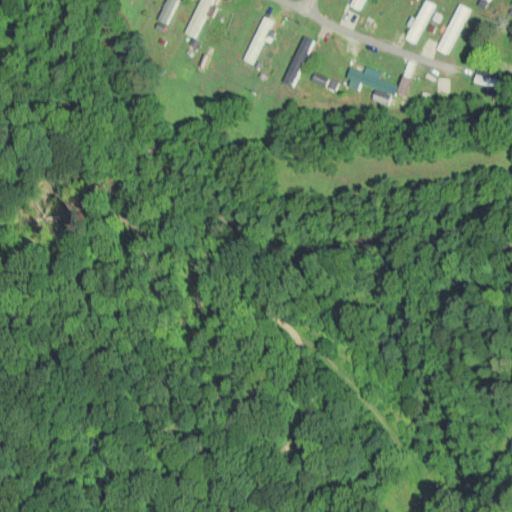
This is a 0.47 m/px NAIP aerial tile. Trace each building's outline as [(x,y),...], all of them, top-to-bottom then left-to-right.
[(180,0),(167,0),(158,20),(169,25),(180,0)] [(199,0),(183,33),(196,39),(213,6),(211,5),(213,0),(199,0)] [(364,0),(355,0),(353,6),(360,9),(364,0)] [(401,0),(390,0),(378,25),(387,30),(401,0)] [(424,0),(405,39),(415,44),(435,5),(426,0),(424,0)] [(437,50),(448,55),(471,10),(459,4),(437,50)] [(269,44),(274,32),(271,30),(275,21),(262,16),(243,60),(254,65),(264,41),(269,44)] [(400,85),(350,69),(344,86),(394,102),(400,85)] [(501,88),(502,81),(477,75),(475,82),(501,88)] [(448,105),(448,78),(437,78),(437,105),(448,105)]
